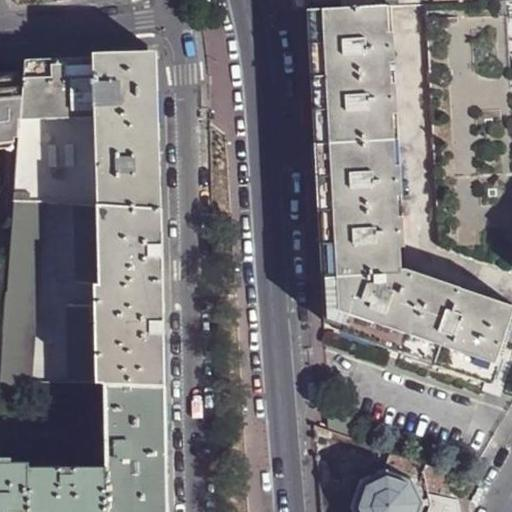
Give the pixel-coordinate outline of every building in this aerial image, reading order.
[(493,0),(471,1),(427,3),(441,249),(511,272),(511,69),(510,70),(506,0),(493,0)] [(321,259),(324,321),(390,343),(403,347),(488,376),(484,388),(502,395),(511,363),(511,344),(508,343),(511,330),(511,306),(406,271),(392,5),(386,5),(371,6),(342,8),(307,10),(310,72),(321,259)] [(74,203),(162,208),(161,175),(156,52),(94,54),(94,58),(24,60),(23,77),(18,137),(15,199),(43,201),(74,203)] [(0,137),(18,137),(23,77),(14,78),(0,79),(0,137)] [(32,387),(43,201),(15,199),(8,297),(4,370),(2,370),(1,386),(32,387)] [(164,301),(162,208),(74,203),(77,283),(96,287),(96,302),(164,301)] [(0,394),(1,386),(2,370),(4,370),(8,297),(0,296),(0,394)] [(96,302),(96,304),(68,305),(70,383),(107,384),(166,385),(165,343),(164,301),(96,302)] [(107,384),(108,467),(30,467),(30,462),(0,461),(0,511),(10,511),(13,510),(28,509),(27,511),(167,511),(166,385),(107,384)] [(328,421),(329,430),(354,438),(360,420),(327,408),(328,421)] [(461,511),(451,471),(391,452),(387,467),(415,476),(426,501),(422,511),(461,511)] [(422,511),(426,501),(415,476),(387,467),(386,468),(361,479),(352,506),(354,511),(422,511)]
